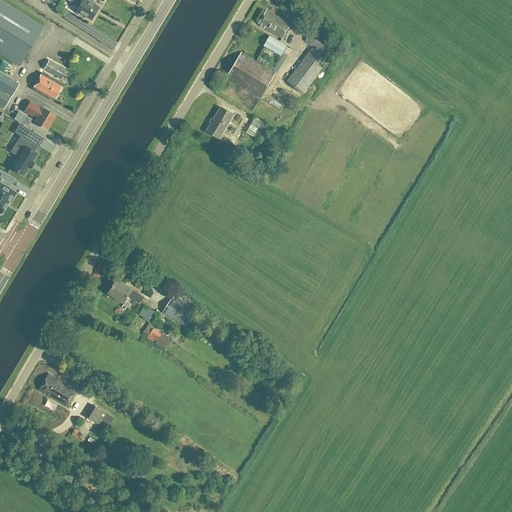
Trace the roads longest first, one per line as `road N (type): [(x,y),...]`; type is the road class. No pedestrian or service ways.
road 1 (unclassified): [(0,415),(249,0)]
road 2 (tertiary): [(19,249),(170,0)]
